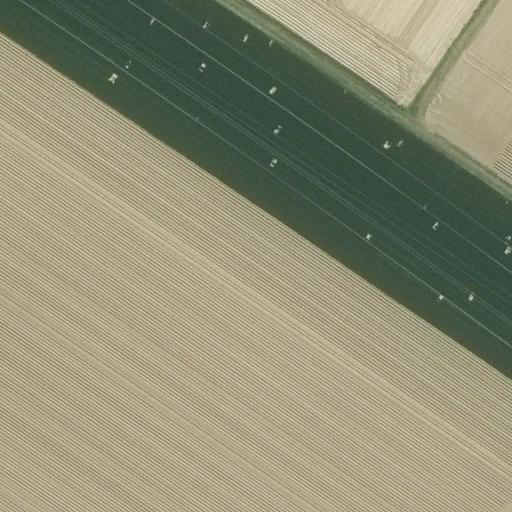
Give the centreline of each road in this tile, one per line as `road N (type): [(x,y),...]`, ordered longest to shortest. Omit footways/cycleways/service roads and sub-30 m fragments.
road 1 (track): [(222,0),(511,199)]
road 2 (track): [(406,128),(494,0)]
